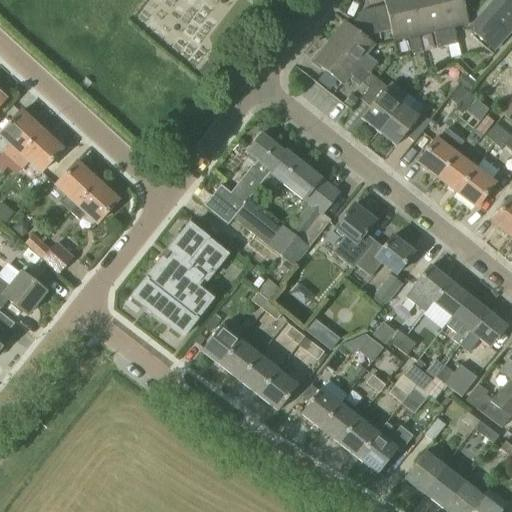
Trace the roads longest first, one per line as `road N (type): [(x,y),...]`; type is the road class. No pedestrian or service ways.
road 1 (residential): [(371,511),(243,436),(79,315)]
road 2 (residential): [(511,283),(261,81)]
road 3 (residential): [(170,195),(0,42)]
road 4 (residential): [(79,315),(170,195)]
road 5 (residential): [(170,195),(261,81)]
road 6 (residential): [(0,414),(79,315)]
